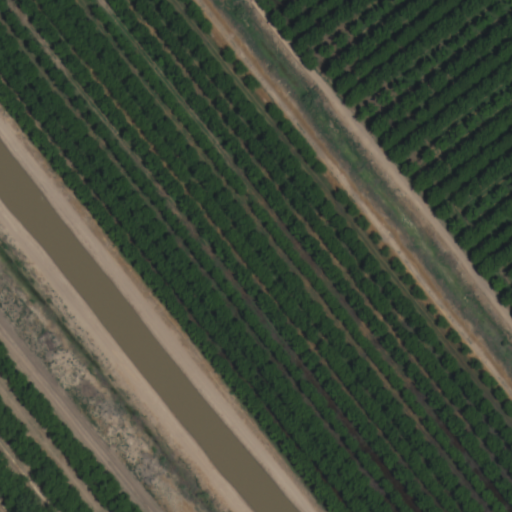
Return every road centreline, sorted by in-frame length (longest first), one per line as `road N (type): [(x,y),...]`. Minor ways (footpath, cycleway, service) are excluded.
road 1 (residential): [(310,511),(0,123)]
road 2 (track): [(0,216),(234,511)]
